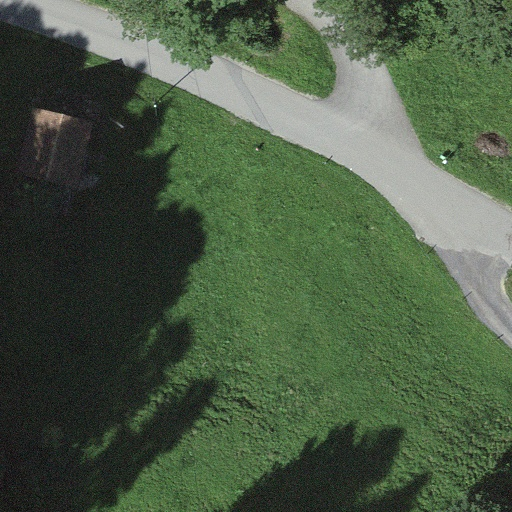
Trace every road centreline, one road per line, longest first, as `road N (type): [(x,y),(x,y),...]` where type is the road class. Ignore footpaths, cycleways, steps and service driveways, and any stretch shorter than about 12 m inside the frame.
road 1 (unclassified): [(36,0),(511,216)]
road 2 (track): [(370,152),(332,16),(313,0)]
road 3 (track): [(449,194),(495,322),(511,335)]
